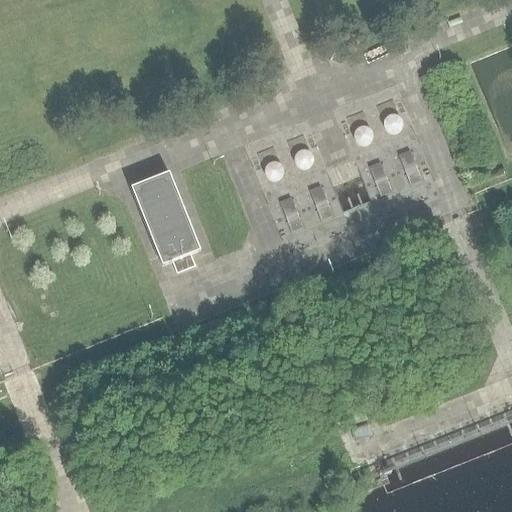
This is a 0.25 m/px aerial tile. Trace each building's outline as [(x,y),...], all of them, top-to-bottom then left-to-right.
[(383,50),(370,56),(373,62),(386,57),(383,50)] [(374,146),(377,132),(363,129),(360,143),(374,146)] [(301,165),(312,169),(316,155),(306,151),(301,165)] [(421,181),(409,152),(399,156),(411,185),(421,181)] [(391,192),(379,164),(370,167),(382,196),(391,192)] [(200,251),(169,173),(131,188),(162,266),(173,262),(178,274),(197,266),(192,254),(200,251)] [(332,217),(320,187),(310,191),(322,221),(332,217)] [(304,228),(291,198),(279,203),(291,233),(304,228)]
